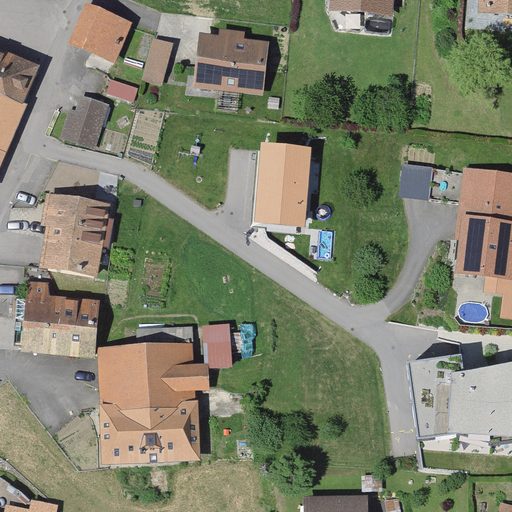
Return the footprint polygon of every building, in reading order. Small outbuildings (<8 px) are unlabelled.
[(344,0),(344,10),(388,14),(389,0),(344,0)] [(511,0),(473,0),(473,10),(511,13),(511,0)] [(73,42),(114,61),(129,23),(87,7),(73,42)] [(239,46),(240,38),(223,36),(222,45),(204,42),(199,84),(259,91),(263,49),(239,46)] [(153,41),(144,80),(161,85),(171,46),(153,41)] [(0,96),(19,105),(34,70),(0,55),(0,96)] [(0,157),(1,155),(2,156),(25,107),(19,105),(0,96),(0,157)] [(64,138),(93,147),(105,109),(82,101),(77,116),(71,114),(64,138)] [(312,155),(260,153),(256,233),(308,236),(312,155)] [(401,196),(426,197),(427,164),(402,163),(401,196)] [(511,249),(511,179),(433,171),(429,201),(461,205),(457,237),(465,238),(460,272),(488,275),(486,293),(506,295),(511,249)] [(45,224),(56,226),(48,270),(94,278),(100,247),(107,248),(110,234),(102,233),(107,207),(50,197),(45,224)] [(16,320),(20,321),(18,347),(24,347),(24,349),(94,355),(94,354),(96,354),(99,307),(50,303),(47,286),(29,286),(27,302),(17,301),(16,320)] [(192,328),(140,331),(141,349),(110,350),(113,391),(103,392),(104,413),(106,413),(108,461),(194,456),(192,390),(205,390),(205,370),(229,369),(226,329),(206,331),(208,369),(183,370),(182,347),(193,347),(192,328)] [(241,334),(231,334),(232,350),(242,350),(241,334)] [(511,394),(466,391),(461,360),(407,368),(415,427),(434,424),(437,441),(456,438),(456,433),(511,437),(511,394)] [(367,511),(367,501),(305,502),(305,511),(367,511)] [(55,511),(56,508),(33,503),(30,511),(55,511)]
